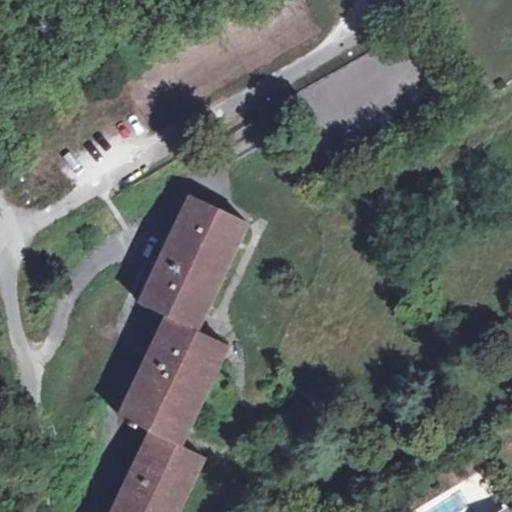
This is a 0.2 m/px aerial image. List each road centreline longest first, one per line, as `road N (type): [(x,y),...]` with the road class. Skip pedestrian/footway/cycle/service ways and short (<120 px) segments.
road 1 (unclassified): [(429,0),(3,237)]
road 2 (unclassified): [(27,377),(77,279),(99,256),(158,229)]
road 3 (unclassified): [(3,237),(27,377)]
road 4 (unclassified): [(27,377),(42,511)]
